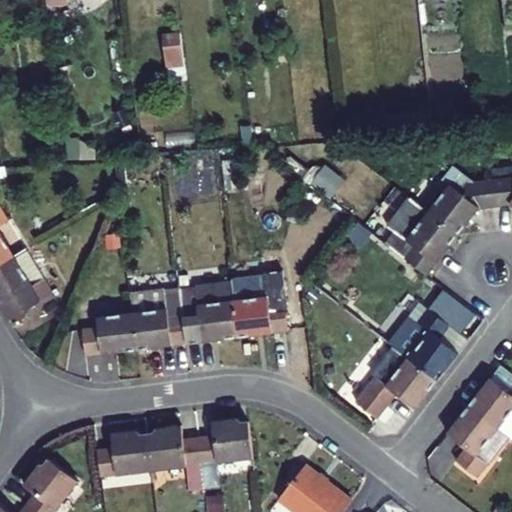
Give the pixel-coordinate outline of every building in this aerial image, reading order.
[(164,31),(165,75),(185,75),(183,30),(164,31)] [(124,105),(111,111),(120,131),(134,125),(124,105)] [(100,163),(98,144),(56,148),(58,166),(100,163)] [(454,184),(432,210),(461,232),(478,209),(496,206),(492,179),(477,180),(457,164),(446,178),(454,184)] [(511,176),(492,179),(496,206),(511,203),(511,176)] [(0,199),(0,258),(15,250),(0,226),(0,220),(11,213),(1,199),(0,199)] [(411,238),(420,245),(409,259),(429,274),(461,232),(432,210),(411,238)] [(55,285),(29,242),(15,250),(0,258),(0,295),(9,311),(55,285)] [(196,278),(197,287),(180,289),(186,342),(238,336),(233,298),(230,274),(196,278)] [(165,291),(167,306),(132,310),(137,348),(186,342),(180,289),(165,291)] [(269,304),(268,293),(233,298),(238,336),(289,329),(286,302),(269,304)] [(414,327),(408,327),(396,343),(414,356),(441,376),(461,351),(441,336),(451,322),(430,306),(414,327)] [(99,324),(85,326),(88,354),(137,348),(132,310),(98,314),(99,324)] [(471,337),(451,322),(441,336),(461,351),(471,337)] [(399,388),(419,404),(441,376),(414,356),(393,383),(379,372),(359,397),(380,413),(399,388)] [(511,391),(491,376),(471,403),(503,427),(511,415),(511,391)] [(503,427),(471,403),(451,429),(474,447),(463,460),(485,476),(495,463),(483,453),(503,427)] [(511,415),(503,427),(511,433),(511,415)] [(210,421),(212,435),(195,437),(199,464),(248,458),(245,422),(238,422),(234,418),(210,421)] [(157,427),(152,433),(144,434),(149,469),(183,466),(185,484),(201,483),(199,464),(195,437),(179,438),(178,426),(157,427)] [(110,447),(94,449),(98,474),(149,469),(144,434),(140,435),(133,429),(109,432),(110,447)] [(15,483),(28,493),(20,504),(30,511),(48,511),(71,482),(42,458),(37,463),(31,463),(15,483)] [(343,511),(350,504),(305,469),(278,504),(288,511),(343,511)]
